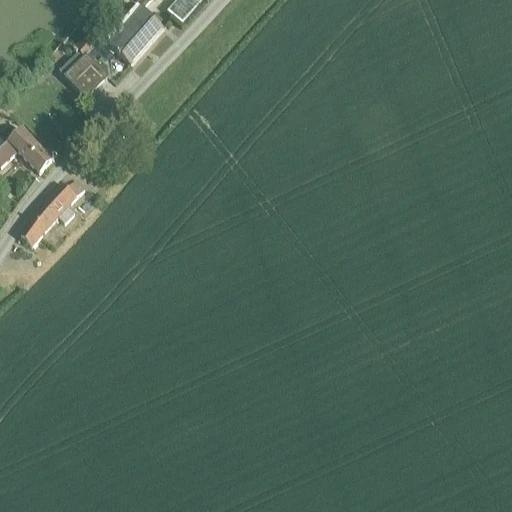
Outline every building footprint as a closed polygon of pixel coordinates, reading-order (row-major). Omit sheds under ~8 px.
[(138,0),(136,3),(145,12),(156,0),(138,0)] [(181,0),(168,15),(184,29),(210,0),(181,0)] [(117,56),(132,70),(164,34),(133,6),(100,44),(90,35),(75,51),(85,61),(87,63),(90,60),(96,53),(108,64),(112,59),(113,60),(117,56)] [(87,63),(85,61),(65,81),(87,102),(110,80),(90,60),(87,63)] [(0,154),(0,174),(19,156),(41,178),(54,164),(46,156),(22,132),(0,154)] [(132,146),(121,135),(100,157),(111,168),(132,146)] [(58,159),(51,151),(46,156),(54,164),(58,159)] [(32,224),(22,241),(34,252),(60,223),(65,228),(75,218),(69,212),(78,203),(77,202),(86,194),(75,184),(67,193),(63,188),(43,209),(32,224)]
